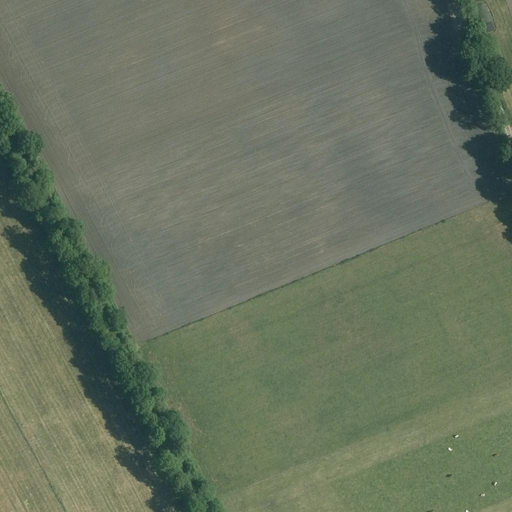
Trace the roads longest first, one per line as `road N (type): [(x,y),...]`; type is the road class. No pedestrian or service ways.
road 1 (track): [(205,511),(0,117)]
road 2 (track): [(511,138),(458,0)]
